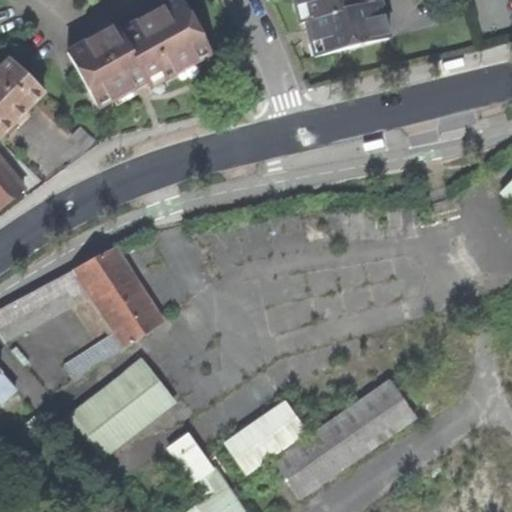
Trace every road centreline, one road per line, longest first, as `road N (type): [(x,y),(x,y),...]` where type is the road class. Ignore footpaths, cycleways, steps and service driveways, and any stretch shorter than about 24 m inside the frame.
road 1 (residential): [(298,131),(114,187),(0,253)]
road 2 (residential): [(511,80),(298,131)]
road 3 (residential): [(246,0),(298,131)]
